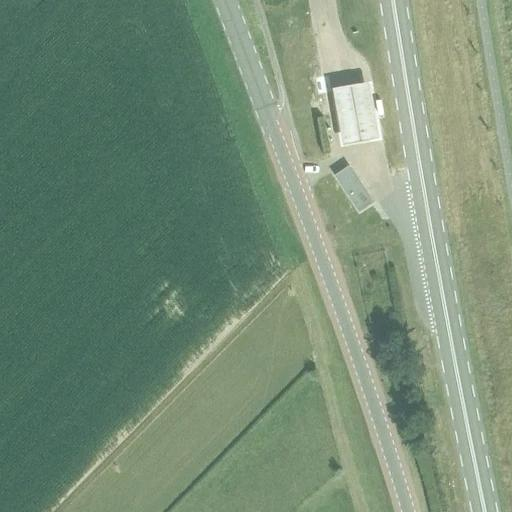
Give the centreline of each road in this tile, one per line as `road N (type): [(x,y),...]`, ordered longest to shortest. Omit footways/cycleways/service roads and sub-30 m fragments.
road 1 (tertiary): [(407,511),(225,0)]
road 2 (secondary): [(393,0),(485,511)]
